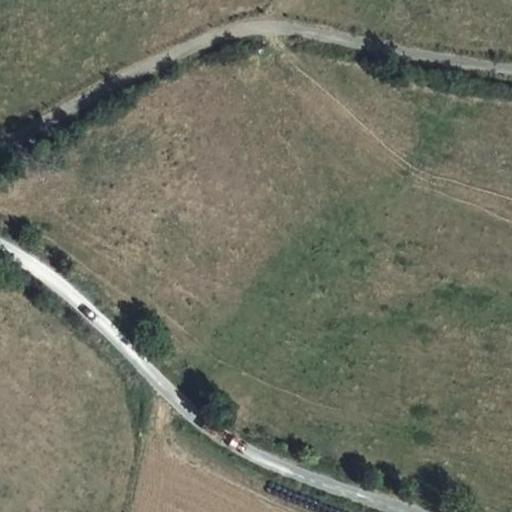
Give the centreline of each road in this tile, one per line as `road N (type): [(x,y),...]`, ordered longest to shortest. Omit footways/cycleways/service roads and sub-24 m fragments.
road 1 (unclassified): [(0,148),(237,33),(511,74)]
road 2 (unclassified): [(0,256),(43,280),(221,446),(398,511)]
